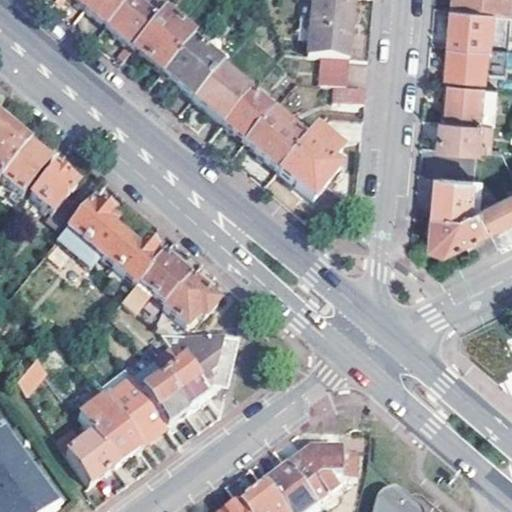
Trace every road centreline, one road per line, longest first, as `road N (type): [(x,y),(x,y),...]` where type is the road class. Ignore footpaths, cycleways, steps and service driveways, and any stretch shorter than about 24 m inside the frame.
road 1 (secondary): [(371,350),(0,34)]
road 2 (residential): [(371,350),(403,0)]
road 3 (residential): [(371,350),(141,511)]
road 4 (secondary): [(511,471),(371,350)]
road 5 (residential): [(371,350),(511,275)]
